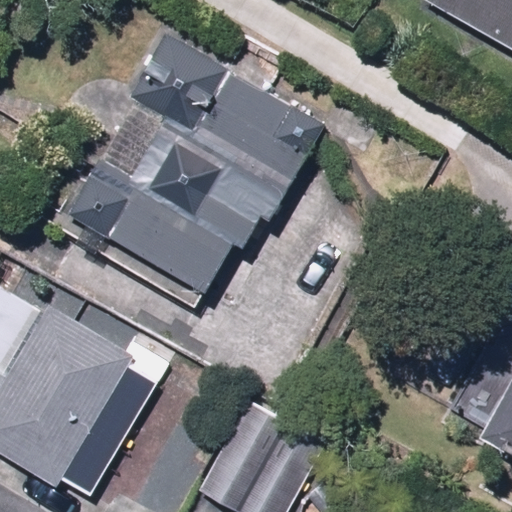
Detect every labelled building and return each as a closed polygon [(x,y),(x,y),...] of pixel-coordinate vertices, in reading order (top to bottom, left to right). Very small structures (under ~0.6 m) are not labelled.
[(511,0),(434,0),(430,8),(511,56),(511,0)] [(51,210),(56,213),(194,298),(224,252),(233,259),(250,229),(258,233),(317,131),(221,63),(151,65),(129,103),(153,117),(123,176),(84,156),(51,210)] [(121,360),(0,285),(0,465),(50,497),(58,483),(80,497),(163,364),(131,345),(121,360)] [(511,346),(483,331),(431,432),(511,474),(511,346)] [(228,511),(287,511),(317,454),(230,410),(189,492),(228,511)]
